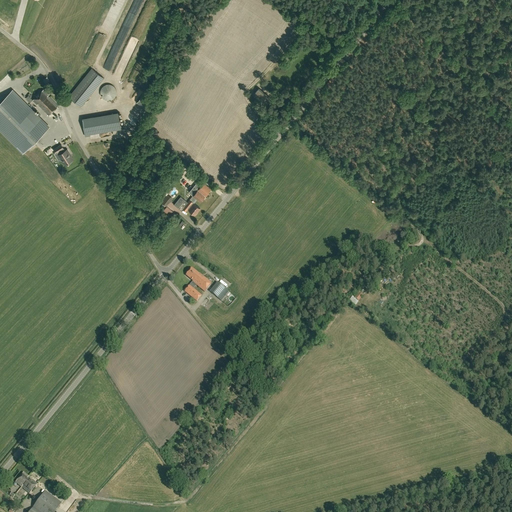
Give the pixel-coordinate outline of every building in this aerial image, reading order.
[(92,68),(69,96),(81,106),(104,78),(92,68)] [(100,90),(100,92),(100,95),(102,97),(104,99),(106,100),(109,101),(111,100),(114,99),(115,97),(117,95),(117,92),(117,89),(115,87),(113,85),(111,84),(108,84),(106,84),(103,85),(102,87),(100,90)] [(48,115),(58,105),(48,95),(43,90),(43,89),(32,100),(37,104),(48,115)] [(49,127),(12,90),(0,101),(0,129),(23,152),(49,127)] [(83,119),(85,135),(121,129),(118,113),(83,119)] [(111,140),(105,142),(111,156),(116,154),(111,140)] [(67,149),(65,150),(63,148),(61,144),(54,149),(56,152),(58,151),(64,161),(66,165),(73,161),(68,154),(68,153),(69,152),(67,149)] [(56,152),(54,153),(58,160),(64,161),(58,151),(56,152)] [(200,180),(189,193),(200,202),(211,189),(200,180)] [(166,206),(173,198),(168,194),(161,202),(166,206)] [(187,209),(195,215),(200,209),(190,200),(188,203),(181,197),(174,205),(181,211),(183,209),(186,211),(187,209)] [(390,244),(392,247),(400,241),(398,239),(390,244)] [(212,284),(200,274),(199,274),(192,269),(187,276),(194,281),(193,282),(205,292),(212,284)] [(197,301),(201,296),(189,285),(185,291),(197,301)] [(210,292),(221,301),(229,292),(222,286),(218,289),(215,286),(210,292)] [(23,473),(15,483),(29,494),(36,487),(36,486),(37,485),(28,477),(23,473)] [(54,511),(61,503),(45,492),(30,511),(54,511)] [(74,511),(75,511),(82,506),(77,502),(70,508),(74,511)]
